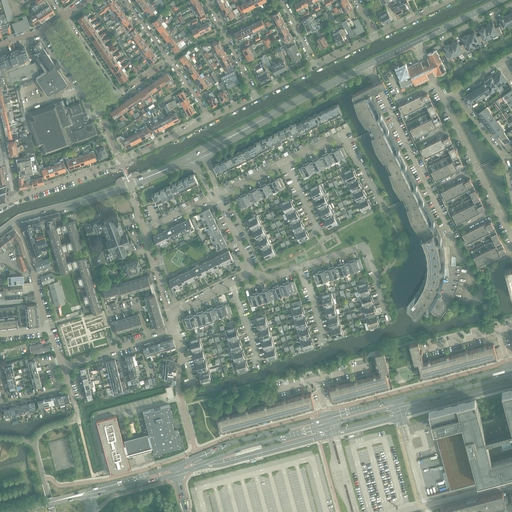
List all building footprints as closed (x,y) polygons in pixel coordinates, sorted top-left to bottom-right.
[(49,5),(45,0),(43,0),(37,5),(41,11),(46,19),(55,13),(49,5)] [(105,0),(104,1),(103,2),(105,4),(103,6),(100,8),(102,10),(104,9),(107,6),(108,6),(109,5),(111,3),(114,1),(113,0),(105,0)] [(140,6),(144,11),(148,8),(149,7),(151,6),(152,5),(150,3),(148,0),(147,1),(145,2),(144,3),(140,6)] [(252,0),(250,0),(247,2),(251,9),(256,6),(252,0)] [(403,11),(409,9),(407,6),(409,5),(406,0),(400,0),(398,1),(398,2),(403,11)] [(118,6),(114,1),(111,3),(109,5),(108,6),(107,6),(104,9),(102,10),(101,11),(103,13),(109,9),(111,12),(112,11),(113,10),(115,9),(118,6)] [(220,4),(223,9),(226,8),(228,7),(229,6),(226,1),(225,1),(223,2),(220,4)] [(302,18),(308,15),(306,12),(303,7),(300,1),(295,4),(298,10),(298,11),(299,14),(300,13),(300,14),(302,18)] [(193,5),(196,10),(197,10),(199,9),(202,7),(199,2),(196,3),(194,4),(193,5)] [(245,12),(251,9),(247,2),(241,5),(245,12)] [(397,14),(403,11),(398,2),(392,5),(397,14)] [(352,9),(350,3),(343,6),(341,8),(343,13),(346,12),(352,9)] [(41,22),(46,19),(41,11),(37,5),(32,8),(34,12),(35,13),(41,21),(41,22)] [(153,7),(152,5),(151,6),(149,7),(148,8),(144,11),(148,16),(151,13),(153,12),(154,11),(155,10),(153,7)] [(223,9),(225,15),(228,13),(230,12),(231,12),(231,11),(232,11),(230,5),(229,6),(228,7),(226,8),(223,9)] [(122,11),(118,6),(115,9),(113,10),(112,11),(114,14),(110,17),(111,19),(114,17),(115,16),(117,15),(119,14),(122,11)] [(205,13),(202,7),(199,9),(197,10),(196,10),(194,11),(197,17),(199,16),(200,15),(202,14),(205,13)] [(389,22),(392,20),(388,12),(387,12),(386,10),(383,13),(384,14),(380,17),(384,25),(385,25),(388,23),(389,22)] [(126,16),(122,11),(119,14),(117,15),(115,16),(114,17),(111,19),(113,20),(115,18),(118,22),(119,21),(121,20),(122,19),(126,16)] [(77,19),(81,25),(88,20),(86,16),(90,14),(88,12),(85,14),(77,19)] [(234,17),(231,12),(230,12),(228,13),(225,15),(228,20),(234,17)] [(273,15),(275,20),(277,19),(279,19),(282,17),(279,12),(276,13),(274,14),(273,15)] [(35,25),(41,21),(36,14),(30,18),(35,25)] [(303,19),(305,25),(312,21),(315,20),(312,15),(310,16),(303,19)] [(508,15),(502,18),(503,18),(502,18),(503,19),(501,20),(502,22),(499,23),(502,30),(505,28),(504,26),(506,25),(507,26),(511,24),(511,23),(511,22),(508,16),(508,15)] [(23,20),(12,24),(15,33),(27,28),(30,27),(27,18),(26,16),(22,18),(23,20)] [(129,21),(126,16),(122,19),(121,20),(119,21),(118,22),(121,25),(115,29),(116,31),(124,25),(126,24),(129,21)] [(275,20),(278,25),(280,25),(281,24),(284,22),(282,17),(279,19),(277,19),(275,20)] [(152,22),(156,27),(161,23),(158,18),(152,22)] [(346,20),(341,23),(344,29),(347,34),(349,33),(351,38),(364,31),(358,19),(355,21),(358,27),(357,27),(357,28),(352,31),(350,27),(346,20)] [(81,25),(85,30),(92,25),(88,20),(81,25)] [(262,20),(257,23),(258,26),(259,27),(259,29),(262,27),(263,30),(266,28),(265,26),(264,25),(263,23),(262,20)] [(315,27),(317,26),(315,20),(312,21),(305,25),(308,30),(315,27)] [(133,26),(129,21),(126,24),(124,25),(116,31),(117,32),(122,28),(125,32),(126,31),(128,30),(130,29),(133,26)] [(278,25),(281,31),(284,29),(287,28),(284,22),(281,24),(280,25),(278,25)] [(156,27),(160,32),(165,28),(161,23),(156,27)] [(208,23),(203,25),(203,26),(204,28),(206,31),(211,29),(209,26),(209,24),(208,23)] [(257,23),(251,25),(253,28),(253,30),(254,31),(255,34),(261,31),(259,29),(259,27),(258,26),(257,23)] [(487,28),(492,37),(497,34),(498,36),(501,34),(498,27),(495,28),(493,25),(491,26),(491,25),(490,25),(489,24),(487,25),(487,26),(487,27),(487,28)] [(85,30),(88,35),(96,30),(92,25),(85,30)] [(203,25),(199,27),(198,25),(196,26),(197,28),(198,29),(198,31),(200,34),(206,31),(204,28),(203,26),(203,25)] [(251,25),(246,28),(247,31),(248,33),(249,34),(254,31),(253,30),(253,28),(251,25)] [(160,32),(164,37),(166,35),(168,34),(169,33),(174,30),(174,29),(176,28),(175,26),(170,30),(167,26),(165,28),(160,32)] [(9,27),(8,28),(0,30),(0,35),(1,35),(1,33),(1,32),(3,32),(3,33),(7,32),(8,33),(11,32),(9,27)] [(483,34),(480,36),(483,43),(484,43),(487,41),(486,40),(492,37),(487,28),(485,29),(484,28),(483,28),(483,27),(481,28),(481,29),(480,30),(483,34)] [(130,39),(133,37),(138,33),(135,28),(129,32),(127,34),(129,37),(130,39)] [(194,37),(200,34),(198,31),(198,29),(197,28),(191,31),(192,32),(193,33),(194,37)] [(246,28),(240,31),(242,34),(242,35),(243,37),(249,34),(248,33),(247,31),(246,28)] [(283,36),(284,36),(285,35),(287,35),(290,33),(287,28),(284,29),(281,31),(277,32),(280,38),(283,36)] [(345,35),(347,34),(344,29),(343,30),(342,29),(339,31),(340,31),(333,34),(334,38),(337,44),(345,41),(343,37),(345,35)] [(88,35),(92,40),(99,35),(96,30),(88,35)] [(164,37),(167,42),(170,40),(172,39),(173,38),(175,36),(172,33),(175,31),(174,30),(169,33),(168,34),(166,35),(164,37)] [(245,40),(243,37),(242,35),(242,34),(240,31),(235,33),(233,34),(236,40),(238,39),(240,38),(242,41),(245,40)] [(329,45),(329,44),(324,36),(325,35),(323,32),(321,33),(323,37),(317,40),(320,44),(317,46),(320,50),(322,48),(323,48),(326,46),(329,45)] [(483,43),(480,36),(477,37),(475,32),(469,35),(468,35),(468,36),(474,47),(475,48),(480,45),(481,46),(484,44),(484,43),(483,43)] [(133,37),(134,39),(133,40),(135,43),(135,44),(137,42),(142,38),(138,33),(133,37)] [(293,39),(290,33),(287,35),(285,35),(284,36),(286,42),(288,41),(290,40),(293,39)] [(92,40),(96,46),(103,41),(99,35),(92,40)] [(463,38),(465,43),(462,44),(466,51),(466,52),(466,53),(470,52),(469,51),(475,48),(474,47),(468,36),(468,35),(463,37),(463,38)] [(177,40),(175,36),(173,38),(172,39),(170,40),(167,42),(171,47),(174,45),(175,44),(176,43),(181,39),(180,38),(177,40)] [(146,43),(142,38),(137,42),(135,44),(135,43),(134,44),(136,47),(133,49),(135,51),(140,47),(146,43)] [(180,48),(182,47),(180,43),(182,41),(181,39),(176,43),(175,44),(174,45),(171,47),(175,52),(177,50),(179,49),(180,48)] [(96,46),(99,51),(106,46),(103,41),(96,46)] [(213,44),(214,47),(211,49),(212,51),(216,50),(222,47),(219,41),(213,44)] [(299,59),(302,58),(298,50),(299,50),(297,45),(294,41),(280,48),(282,51),(282,52),(286,50),(290,57),(291,57),(294,62),(295,61),(296,64),(300,62),(299,59)] [(31,47),(35,53),(43,47),(42,45),(41,44),(39,42),(35,44),(33,46),(33,45),(30,47),(31,47)] [(452,44),(451,44),(452,45),(457,56),(463,53),(466,52),(466,51),(462,44),(460,46),(458,42),(456,43),(455,42),(454,42),(452,43),(451,44),(452,44)] [(149,48),(146,43),(140,47),(135,51),(136,53),(139,51),(141,54),(144,52),(149,48)] [(243,50),(246,55),(250,53),(252,52),(254,51),(255,50),(252,45),(249,47),(248,47),(246,48),(243,50)] [(445,47),(445,48),(447,52),(444,53),(448,60),(451,59),(457,56),(452,45),(449,46),(449,45),(448,45),(448,46),(446,47),(446,46),(445,47)] [(99,51),(103,56),(110,51),(106,46),(99,51)] [(8,85),(17,82),(18,86),(31,82),(30,78),(38,76),(41,73),(45,70),(34,54),(32,55),(42,70),(40,71),(36,64),(35,64),(34,62),(31,64),(29,60),(25,50),(25,49),(25,48),(24,47),(22,48),(20,49),(18,50),(15,51),(14,51),(11,52),(9,53),(7,54),(6,54),(2,56),(0,56),(0,84),(8,82),(8,85)] [(26,50),(25,50),(29,60),(31,64),(34,62),(35,64),(36,64),(40,71),(42,70),(32,55),(34,54),(35,53),(31,47),(26,50)] [(35,53),(34,54),(45,70),(41,73),(38,76),(36,76),(35,78),(46,94),(49,95),(52,92),(55,92),(59,89),(62,90),(69,85),(69,82),(67,78),(65,76),(64,74),(59,67),(61,66),(58,62),(58,61),(57,61),(56,61),(55,62),(55,63),(54,64),(47,52),(48,52),(48,51),(47,51),(46,49),(45,50),(43,47),(35,53)] [(216,50),(217,52),(213,54),(215,57),(216,57),(218,55),(224,52),(222,47),(216,50)] [(153,53),(149,48),(144,52),(141,54),(144,58),(141,59),(142,61),(145,59),(148,57),(153,53)] [(436,50),(428,54),(432,63),(435,69),(438,75),(446,71),(436,50)] [(103,56),(106,61),(113,56),(110,51),(103,56)] [(255,58),(257,57),(254,51),(252,52),(250,53),(246,55),(248,61),(252,59),(253,59),(255,58)] [(227,58),(224,52),(218,55),(216,57),(218,62),(219,61),(219,62),(221,61),(227,58)] [(157,59),(153,53),(148,57),(152,62),(157,59)] [(263,56),(266,62),(269,68),(272,66),(266,54),(263,56)] [(179,58),(183,64),(188,60),(185,55),(179,58)] [(106,61),(110,67),(117,62),(113,56),(106,61)] [(183,64),(187,69),(192,65),(194,63),(192,60),(191,58),(189,60),(188,60),(183,64)] [(222,67),(224,66),(230,63),(227,58),(221,61),(219,62),(222,67),(222,66),(222,67)] [(284,61),(278,64),(281,71),(287,68),(284,61)] [(110,67),(113,72),(121,67),(117,62),(110,67)] [(418,63),(411,66),(415,75),(423,71),(421,69),(418,62),(418,63)] [(233,68),(230,63),(224,66),(222,67),(225,74),(233,70),(232,69),(233,68)] [(435,69),(432,63),(430,64),(426,66),(421,69),(423,71),(424,74),(429,71),(433,69),(435,69)] [(275,74),(281,71),(278,64),(272,67),(275,74)] [(398,67),(395,68),(396,69),(395,69),(394,70),(399,79),(402,87),(413,82),(413,81),(415,86),(419,84),(415,75),(411,66),(408,68),(406,64),(398,68),(398,67)] [(187,69),(191,74),(196,70),(192,65),(187,69)] [(113,72),(117,77),(124,72),(121,67),(113,72)] [(265,81),(270,78),(266,70),(264,72),(262,69),(258,71),(260,74),(258,75),(256,76),(258,79),(259,78),(260,78),(262,83),(263,82),(264,83),(265,82),(265,81)] [(191,74),(194,79),(200,75),(196,70),(191,74)] [(236,85),(240,83),(235,74),(234,71),(226,74),(220,77),(223,83),(224,83),(226,86),(234,82),(236,85)] [(423,71),(415,75),(419,84),(427,80),(424,74),(423,71)] [(128,78),(124,72),(117,77),(121,83),(128,78)] [(501,72),(495,76),(500,84),(501,84),(506,80),(501,72)] [(168,85),(170,84),(174,81),(168,73),(167,74),(167,73),(162,77),(166,83),(168,85)] [(213,85),(218,81),(213,74),(207,78),(213,85)] [(194,79),(198,84),(203,80),(200,75),(194,79)] [(495,88),(495,89),(494,89),(495,90),(499,88),(499,87),(502,86),(501,84),(500,84),(495,76),(492,77),(488,79),(489,80),(495,88)] [(162,86),(166,83),(162,77),(157,80),(162,86)] [(484,82),(485,82),(485,83),(483,84),(489,93),(489,92),(491,91),(494,89),(495,89),(495,88),(489,80),(488,79),(484,82)] [(162,86),(157,80),(153,83),(157,89),(162,86)] [(207,85),(203,80),(198,84),(202,89),(207,85)] [(354,94),(352,95),(354,98),(354,99),(355,100),(355,101),(354,101),(355,103),(356,107),(358,112),(360,116),(362,120),(365,124),(366,126),(367,125),(368,127),(369,129),(370,131),(371,132),(371,133),(373,136),(372,137),(376,150),(382,158),(384,161),(385,161),(390,172),(389,173),(393,182),(394,185),(401,197),(402,196),(404,199),(405,201),(405,202),(408,208),(407,208),(411,221),(419,232),(420,232),(423,238),(438,230),(435,224),(435,223),(434,223),(434,222),(433,222),(430,216),(427,209),(424,203),(424,202),(424,201),(423,201),(420,195),(419,194),(417,189),(417,188),(417,187),(416,187),(416,186),(414,182),(413,180),(410,174),(406,168),(406,167),(407,167),(407,166),(406,166),(406,165),(405,165),(404,163),(404,162),(403,160),(402,159),(402,158),(401,157),(401,156),(400,154),(399,153),(400,153),(400,152),(399,152),(399,151),(398,151),(398,150),(395,144),(392,138),(389,132),(389,131),(389,130),(388,130),(388,129),(387,129),(387,128),(387,127),(386,126),(386,125),(385,125),(385,124),(384,123),(382,118),(382,117),(382,116),(381,116),(381,115),(378,109),(375,102),(371,96),(372,96),(371,95),(371,94),(373,93),(380,89),(386,86),(383,80),(377,83),(370,86),(359,92),(355,94),(354,94)] [(153,83),(148,86),(152,92),(154,95),(157,92),(158,91),(157,89),(153,83)] [(231,96),(221,83),(218,84),(220,88),(220,89),(219,89),(219,91),(219,92),(219,93),(217,94),(222,102),(225,100),(225,101),(226,101),(227,100),(228,99),(228,98),(227,98),(231,96)] [(483,97),(482,97),(483,98),(490,94),(489,92),(489,93),(483,84),(480,86),(480,85),(476,87),(477,88),(483,97)] [(150,94),(152,92),(148,86),(143,90),(147,96),(149,98),(151,97),(151,96),(150,94)] [(476,87),(473,90),(473,91),(471,92),(477,101),(482,97),(483,97),(477,88),(476,87)] [(217,104),(213,97),(214,96),(211,89),(209,90),(210,93),(208,94),(210,98),(207,99),(211,107),(212,107),(214,106),(217,104)] [(147,96),(143,90),(138,93),(142,99),(147,96)] [(511,90),(502,97),(506,102),(511,97),(511,90)] [(176,94),(180,101),(186,98),(183,91),(176,94)] [(471,92),(465,97),(471,105),(472,106),(478,102),(477,101),(471,92)] [(142,99),(138,93),(134,96),(138,102),(139,105),(141,103),(139,101),(142,99)] [(424,100),(426,104),(431,101),(430,98),(427,94),(422,96),(424,100)] [(422,95),(417,97),(422,107),(426,104),(424,100),(422,96),(422,95)] [(138,102),(134,96),(129,99),(133,105),(138,102)] [(417,97),(412,100),(417,109),(422,107),(417,97)] [(180,101),(184,108),(190,105),(186,98),(180,101)] [(133,105),(129,99),(124,103),(128,108),(133,105)] [(77,142),(98,135),(93,121),(89,122),(88,122),(87,119),(87,118),(86,115),(85,113),(84,112),(83,112),(79,102),(65,107),(63,100),(57,102),(29,112),(31,117),(27,119),(37,147),(41,146),(44,154),(71,145),(70,143),(76,141),(77,142)] [(165,105),(163,100),(158,103),(161,109),(164,107),(166,106),(165,105)] [(412,100),(408,102),(412,111),(417,109),(412,100)] [(426,104),(427,107),(429,111),(435,108),(433,104),(431,101),(426,104)] [(408,102),(403,104),(408,114),(412,111),(408,102)] [(124,103),(120,106),(124,112),(128,108),(124,103)] [(403,104),(399,107),(403,116),(408,114),(403,104)] [(12,109),(11,105),(8,106),(0,107),(0,112),(0,113),(9,111),(9,110),(12,109)] [(194,112),(190,105),(184,108),(186,111),(183,113),(185,117),(188,115),(194,112)] [(333,107),(332,108),(336,116),(342,113),(338,105),(333,107)] [(120,106),(115,109),(119,115),(124,112),(120,106)] [(479,114),(479,115),(478,115),(480,117),(481,117),(482,119),(490,113),(491,112),(488,107),(486,108),(478,114),(479,114)] [(327,110),(326,111),(330,119),(336,116),(332,108),(331,108),(327,110)] [(433,118),(438,116),(437,113),(435,108),(429,111),(431,115),(433,118)] [(114,118),(119,115),(115,109),(110,112),(110,113),(111,116),(112,115),(114,118)] [(175,113),(173,114),(172,112),(172,111),(171,110),(170,110),(168,111),(169,113),(171,115),(174,122),(176,121),(177,122),(179,121),(179,120),(175,113)] [(172,124),(174,122),(171,115),(170,115),(169,113),(168,111),(167,112),(166,112),(168,116),(165,118),(169,125),(170,126),(172,124)] [(321,113),(320,114),(324,122),(330,119),(326,111),(325,111),(321,113)] [(482,119),(482,120),(483,122),(484,121),(484,122),(484,121),(485,123),(493,117),(490,113),(482,119)] [(315,116),(314,116),(314,117),(318,125),(324,122),(320,114),(319,114),(315,116)] [(309,119),(308,119),(308,120),(312,128),(318,125),(314,117),(314,116),(313,117),(309,119)] [(440,119),(438,116),(433,118),(435,121),(437,126),(442,123),(440,119)] [(162,129),(165,127),(161,120),(160,120),(159,117),(157,118),(158,121),(156,123),(159,130),(160,131),(162,129)] [(486,124),(485,124),(487,126),(488,126),(489,128),(496,122),(493,117),(485,123),(486,123),(486,124)] [(167,127),(170,126),(169,125),(165,118),(161,120),(165,127),(167,126),(167,127)] [(433,118),(428,120),(433,129),(438,127),(437,126),(435,121),(433,118)] [(157,132),(160,131),(159,130),(156,123),(153,124),(150,119),(147,121),(150,126),(151,126),(154,133),(157,131),(157,132)] [(303,122),(302,122),(302,123),(306,131),(312,128),(308,120),(308,119),(307,120),(303,122)] [(125,124),(123,120),(121,121),(117,124),(119,128),(125,124)] [(428,120),(424,122),(428,132),(433,129),(428,120)] [(496,122),(489,128),(489,129),(490,131),(491,130),(491,131),(492,132),(500,126),(502,125),(498,120),(496,122)] [(300,134),(306,131),(302,123),(302,122),(301,123),(297,125),(296,125),(300,133),(300,134)] [(424,122),(419,125),(424,134),(428,132),(424,122)] [(145,128),(142,130),(146,137),(149,136),(151,134),(147,127),(145,124),(143,125),(145,128)] [(291,127),(290,127),(290,128),(294,136),(300,133),(296,125),(296,124),(291,127)] [(419,125),(414,127),(419,136),(424,134),(419,125)] [(492,132),(493,132),(492,133),(493,133),(492,133),(494,135),(495,135),(496,137),(503,131),(504,131),(505,130),(502,125),(500,126),(492,132)] [(285,130),(284,130),(284,131),(288,139),(294,136),(290,128),(290,127),(289,128),(285,130)] [(414,127),(410,129),(414,139),(419,136),(414,127)] [(144,139),(146,137),(142,130),(138,132),(141,139),(143,138),(144,139)] [(279,133),(278,133),(282,142),(288,139),(284,131),(284,130),(283,131),(279,133)] [(503,131),(496,137),(497,136),(500,141),(507,135),(504,131),(503,131)] [(134,144),(137,143),(136,142),(133,135),(129,137),(127,132),(125,133),(128,137),(131,144),(134,143),(134,144)] [(139,141),(141,139),(138,132),(133,135),(136,142),(137,143),(139,141)] [(129,146),(131,144),(128,137),(125,133),(127,138),(123,140),(120,136),(116,138),(118,143),(120,142),(121,144),(120,144),(122,148),(124,147),(126,146),(126,147),(127,147),(127,148),(129,146)] [(283,143),(282,142),(278,133),(277,134),(273,136),(272,136),(276,145),(277,147),(281,145),(281,144),(283,143)] [(7,141),(8,148),(9,149),(10,156),(18,154),(18,153),(22,152),(22,155),(26,154),(34,153),(31,135),(21,137),(21,138),(20,138),(18,139),(15,139),(7,141)] [(507,135),(500,141),(503,145),(510,140),(507,135)] [(267,139),(266,139),(270,148),(276,145),(272,136),(271,137),(267,139)] [(446,143),(447,146),(452,144),(451,141),(449,136),(444,139),(446,143)] [(443,138),(438,140),(443,149),(447,147),(448,147),(447,146),(446,143),(444,139),(443,138)] [(261,141),(260,142),(265,151),(270,148),(266,139),(265,140),(261,141)] [(438,140),(434,142),(438,152),(443,149),(438,140)] [(7,141),(6,141),(9,157),(10,157),(10,156),(18,154),(10,156),(9,149),(8,148),(7,141)] [(254,145),(255,146),(259,153),(265,151),(260,142),(259,142),(254,145)] [(434,142),(429,145),(434,154),(438,152),(434,142)] [(96,153),(98,153),(100,158),(103,157),(103,158),(106,157),(106,156),(107,156),(105,151),(104,148),(104,147),(101,148),(99,143),(93,145),(93,146),(96,153)] [(448,147),(447,147),(448,149),(451,154),(456,151),(454,147),(452,144),(447,146),(448,147)] [(429,145),(424,147),(429,156),(434,154),(429,145)] [(259,154),(259,153),(255,146),(254,146),(250,148),(249,149),(253,157),(259,154)] [(345,158),(347,157),(343,147),(340,148),(338,149),(337,148),(334,150),(335,151),(340,160),(345,158)] [(424,147),(420,149),(424,158),(429,156),(424,147)] [(89,149),(88,150),(88,148),(86,149),(86,150),(87,150),(88,154),(90,161),(93,161),(96,160),(93,152),(90,153),(89,149)] [(249,149),(243,151),(247,160),(253,157),(249,149)] [(332,152),(330,153),(335,163),(340,160),(335,151),(334,150),(332,151),(332,152)] [(243,151),(237,154),(241,163),(247,160),(243,151)] [(454,160),(455,161),(460,159),(458,155),(456,151),(451,154),(453,158),(454,161),(454,160)] [(82,165),(85,164),(85,163),(82,155),(79,157),(78,153),(76,154),(77,157),(80,165),(82,164),(82,165)] [(328,153),(325,154),(325,156),(330,165),(335,163),(330,153),(328,154),(328,153)] [(39,176),(42,175),(40,170),(38,165),(36,158),(27,159),(27,156),(26,154),(22,155),(23,157),(16,158),(19,173),(19,175),(21,175),(28,173),(28,175),(39,174),(39,176)] [(78,166),(80,165),(77,157),(76,154),(74,155),(75,158),(72,159),(75,167),(75,168),(78,167),(78,166)] [(237,154),(231,157),(235,166),(241,163),(237,154)] [(322,157),(320,158),(325,168),(330,165),(325,156),(325,154),(322,156),(322,157)] [(72,169),(75,168),(75,167),(72,159),(69,160),(67,157),(65,158),(66,161),(69,169),(72,168),(72,169)] [(231,157),(225,160),(229,169),(235,166),(231,157)] [(318,158),(315,159),(316,160),(320,170),(325,168),(320,158),(318,159),(318,158)] [(60,172),(60,173),(63,172),(63,171),(66,170),(66,169),(64,162),(63,159),(60,160),(61,163),(57,164),(60,172)] [(313,162),(311,163),(315,172),(320,170),(316,160),(315,159),(312,161),(313,162)] [(460,159),(455,161),(456,164),(458,169),(463,166),(460,159)] [(225,160),(219,163),(223,172),(225,175),(228,173),(227,170),(229,169),(225,160)] [(454,161),(450,163),(454,172),(459,170),(458,169),(456,164),(455,161),(454,160),(454,161)] [(52,166),(55,174),(57,173),(57,174),(60,173),(60,172),(57,164),(54,165),(53,162),(51,163),(52,166)] [(52,175),(55,174),(52,166),(51,163),(49,163),(50,167),(47,168),(50,176),(53,175),(52,175)] [(217,175),(223,172),(219,163),(213,166),(215,170),(217,175)] [(308,163),(305,164),(306,165),(311,175),(315,172),(311,163),(309,164),(308,163)] [(450,163),(445,165),(450,174),(454,172),(450,163)] [(47,177),(50,176),(47,168),(44,169),(42,164),(38,165),(40,170),(42,175),(42,177),(43,178),(47,177)] [(306,177),(311,175),(306,165),(305,164),(302,165),(303,166),(301,167),(298,169),(303,178),(306,177)] [(445,165),(440,167),(445,177),(450,174),(445,165)] [(440,167),(436,170),(440,179),(445,177),(440,167)] [(352,169),(342,173),(340,174),(342,180),(345,178),(354,174),(355,173),(354,170),(353,171),(352,169)] [(436,170),(431,172),(436,181),(440,179),(436,170)] [(357,176),(355,173),(354,174),(345,178),(342,180),(345,184),(347,183),(357,178),(356,176),(357,176)] [(194,175),(188,178),(192,186),(198,183),(194,175)] [(28,186),(32,185),(31,181),(31,180),(30,176),(26,177),(23,177),(20,177),(18,178),(19,183),(19,185),(18,186),(19,187),(20,188),(28,187),(28,186)] [(37,176),(35,176),(36,179),(38,185),(44,183),(42,177),(38,178),(37,176)] [(188,178),(182,180),(186,189),(192,186),(188,178)] [(275,179),(272,180),(273,181),(278,191),(282,189),(285,187),(280,178),(278,179),(276,180),(275,179)] [(358,180),(357,178),(347,183),(349,188),(359,183),(360,183),(359,180),(358,180)] [(467,186),(468,189),(474,186),(472,183),(470,179),(465,182),(467,186)] [(182,180),(176,183),(180,192),(186,189),(182,180)] [(270,183),(268,184),(273,193),(278,191),(273,181),(272,180),(269,182),(270,183)] [(464,180),(460,183),(464,192),(468,190),(469,190),(468,189),(467,186),(465,182),(464,180)] [(176,183),(170,186),(175,195),(180,192),(176,183)] [(310,192),(311,195),(312,194),(322,190),(324,188),(322,183),(319,184),(310,189),(311,192),(310,192)] [(362,186),(360,183),(359,183),(349,188),(352,193),(361,188),(361,186),(362,186)] [(460,183),(455,185),(459,194),(464,192),(460,183)] [(265,184),(263,185),(263,186),(268,196),(273,193),(268,184),(266,185),(265,184)] [(260,188),(258,189),(263,198),(268,196),(263,186),(263,185),(260,186),(260,188)] [(455,185),(450,187),(455,197),(459,194),(455,185)] [(169,198),(170,200),(173,198),(172,196),(175,195),(170,186),(164,189),(169,198)] [(474,186),(468,189),(469,190),(468,190),(470,192),(472,197),(477,194),(475,189),(474,186)] [(450,187),(446,190),(450,199),(455,197),(450,187)] [(256,188),(253,190),(253,191),(258,201),(263,198),(258,189),(256,190),(256,188)] [(314,197),(315,199),(324,194),(326,193),(324,188),(322,190),(312,194),(311,195),(312,198),(314,197)] [(363,190),(361,188),(352,193),(354,198),(364,193),(365,192),(364,190),(363,190)] [(164,189),(158,192),(163,201),(169,198),(164,189)] [(251,192),(249,193),(253,203),(254,205),(259,203),(258,201),(253,191),(253,190),(250,191),(251,192)] [(446,190),(441,192),(446,201),(450,199),(446,190)] [(157,203),(163,201),(158,192),(152,195),(154,199),(157,203)] [(366,195),(365,192),(364,193),(354,198),(357,203),(366,198),(365,196),(366,195)] [(246,193),(243,195),(244,196),(248,205),(253,203),(249,193),(247,194),(246,193)] [(314,202),(316,205),(317,204),(327,199),(329,198),(326,193),(324,194),(315,199),(316,201),(314,202)] [(477,194),(472,197),(474,201),(475,203),(476,204),(481,201),(479,198),(477,194)] [(243,208),(248,205),(244,196),(243,195),(240,196),(241,197),(239,198),(236,199),(241,209),(243,208)] [(367,200),(366,198),(357,203),(359,207),(369,203),(370,202),(368,199),(367,200)] [(280,204),(282,209),(292,204),(293,204),(292,201),(291,201),(290,199),(280,204)] [(318,207),(319,209),(329,204),(327,199),(317,204),(316,205),(317,207),(318,207)] [(481,201),(476,204),(477,207),(480,211),(485,209),(482,204),(481,201)] [(371,205),(370,202),(369,203),(359,207),(361,212),(371,208),(370,205),(371,205)] [(319,211),(321,214),(322,214),(331,209),(333,208),(331,203),(329,204),(319,209),(320,211),(319,211)] [(475,203),(471,205),(475,215),(480,212),(480,211),(477,207),(476,204),(475,203)] [(295,207),(293,204),(292,204),(282,209),(285,214),(295,209),(294,207),(295,207)] [(471,205),(466,208),(471,217),(475,215),(471,205)] [(323,217),(324,219),(334,214),(336,213),(333,208),(331,209),(322,214),(321,214),(322,217),(323,217)] [(466,208),(462,210),(466,219),(471,217),(466,208)] [(199,214),(202,220),(212,215),(214,214),(213,212),(211,213),(209,209),(199,214)] [(296,211),(295,209),(285,214),(287,219),(297,214),(298,213),(297,210),(296,211)] [(462,210),(457,212),(462,222),(466,219),(462,210)] [(56,226),(53,219),(56,218),(57,219),(61,217),(60,213),(58,212),(43,216),(44,221),(45,225),(46,228),(47,228),(56,226)] [(457,212),(452,215),(457,224),(462,222),(457,212)] [(126,249),(130,248),(133,247),(132,244),(131,240),(129,240),(126,233),(126,232),(125,232),(124,228),(123,229),(122,229),(121,226),(122,225),(121,225),(120,222),(121,222),(120,221),(118,218),(119,218),(117,213),(112,215),(113,215),(111,216),(110,216),(107,217),(107,218),(104,218),(104,219),(104,220),(101,221),(100,220),(88,225),(88,224),(85,225),(85,226),(84,226),(88,237),(94,235),(96,238),(98,237),(97,234),(101,232),(101,234),(105,232),(106,235),(105,236),(106,239),(106,240),(105,240),(106,240),(106,241),(108,248),(109,248),(104,250),(101,251),(92,254),(96,265),(105,262),(103,258),(107,257),(108,260),(112,258),(116,257),(115,253),(116,253),(117,253),(118,255),(118,256),(119,255),(121,256),(121,257),(122,257),(122,256),(124,255),(125,256),(125,255),(126,252),(126,253),(127,253),(127,252),(126,252),(126,249)] [(299,216),(298,213),(297,214),(287,219),(290,223),(299,219),(298,217),(299,216)] [(215,216),(214,214),(212,215),(202,220),(205,226),(215,221),(213,217),(215,216)] [(324,221),(325,224),(326,223),(336,219),(334,214),(324,219),(325,221),(324,221)] [(250,225),(260,220),(257,215),(247,220),(249,222),(247,223),(249,226),(250,225)] [(40,232),(43,231),(43,230),(42,226),(40,220),(39,217),(34,219),(35,221),(37,228),(39,227),(40,232)] [(185,219),(182,220),(183,222),(188,231),(187,232),(188,234),(190,232),(189,231),(192,229),(194,228),(193,227),(189,219),(185,220),(185,219)] [(300,221),(299,219),(290,223),(292,228),(302,224),(303,223),(301,220),(300,221)] [(339,224),(336,219),(326,223),(325,224),(327,227),(328,226),(329,228),(339,224)] [(30,220),(26,221),(28,229),(29,230),(31,234),(34,233),(33,229),(31,222),(30,220)] [(181,223),(177,225),(181,233),(182,234),(184,233),(187,232),(188,231),(183,222),(182,220),(180,221),(181,223)] [(251,228),(252,230),(262,225),(260,220),(250,225),(249,226),(250,228),(251,228)] [(40,253),(36,241),(34,242),(31,234),(29,230),(28,229),(26,221),(21,222),(23,231),(22,232),(23,234),(25,235),(32,256),(40,253)] [(62,225),(64,231),(68,230),(76,228),(75,221),(69,223),(66,224),(62,225)] [(217,225),(215,221),(205,226),(208,232),(218,227),(219,226),(218,224),(217,225)] [(488,229),(490,232),(495,229),(493,226),(491,222),(486,224),(488,229)] [(304,226),(303,223),(302,224),(292,228),(294,233),(304,228),(303,226),(304,226)] [(485,223),(481,225),(485,235),(490,233),(490,232),(488,229),(486,224),(485,223)] [(173,225),(171,226),(171,227),(176,237),(175,238),(176,239),(178,238),(177,237),(180,235),(182,234),(181,233),(177,225),(174,226),(173,225)] [(252,232),(254,235),(255,235),(264,230),(262,225),(252,230),(253,232),(252,232)] [(481,225),(476,228),(481,237),(485,235),(481,225)] [(48,229),(49,236),(58,233),(62,232),(60,226),(56,227),(48,229)] [(169,229),(165,230),(169,238),(170,240),(172,239),(175,238),(176,237),(171,227),(171,226),(168,227),(169,229)] [(221,228),(219,226),(218,227),(208,232),(211,238),(221,233),(219,229),(221,228)] [(68,231),(70,236),(73,235),(78,234),(76,228),(68,230),(64,231),(64,232),(68,231)] [(305,230),(304,228),(294,233),(297,238),(306,233),(308,233),(306,230),(305,230)] [(476,228),(472,230),(476,239),(481,237),(476,228)] [(490,232),(490,233),(491,235),(493,239),(498,237),(496,232),(495,229),(490,232)] [(161,231),(159,232),(160,233),(164,243),(163,244),(164,245),(166,244),(166,242),(168,241),(170,240),(169,238),(165,230),(162,232),(161,231)] [(256,238),(257,240),(267,235),(264,230),(255,235),(254,235),(255,238),(256,238)] [(415,298),(406,308),(417,317),(419,315),(420,313),(425,307),(439,320),(441,318),(446,311),(450,305),(454,297),(457,290),(459,282),(460,274),(461,266),(456,266),(456,257),(452,257),(451,252),(451,250),(450,247),(448,247),(444,248),(442,242),(442,240),(441,239),(441,238),(441,237),(439,233),(438,230),(423,238),(424,240),(425,244),(426,247),(427,251),(428,254),(428,258),(428,261),(428,266),(428,269),(427,273),(427,276),(425,280),(424,283),(423,286),(421,289),(419,293),(417,295),(415,298)] [(472,230),(467,232),(471,242),(476,239),(472,230)] [(62,233),(62,232),(58,233),(49,236),(51,242),(60,239),(58,234),(62,233)] [(160,245),(163,244),(164,243),(160,233),(159,232),(157,233),(157,234),(153,236),(155,239),(156,241),(157,244),(158,246),(160,245)] [(467,232),(462,235),(467,244),(471,242),(467,232)] [(223,236),(221,233),(211,238),(214,243),(224,239),(225,238),(224,236),(223,236)] [(309,236),(308,233),(306,233),(297,238),(299,243),(309,238),(308,236),(309,236)] [(68,243),(68,244),(72,243),(75,242),(80,240),(78,234),(73,235),(70,236),(72,242),(68,243)] [(257,242),(258,245),(259,244),(269,240),(267,235),(257,240),(258,242),(257,242)] [(498,237),(493,239),(495,243),(496,246),(497,246),(497,247),(502,244),(501,241),(498,237)] [(45,238),(37,241),(38,243),(39,247),(47,244),(45,238)] [(226,240),(225,238),(224,239),(214,243),(217,250),(227,245),(225,241),(226,240)] [(51,242),(53,248),(61,245),(60,239),(51,242)] [(82,246),(80,240),(75,242),(72,243),(68,244),(70,250),(73,249),(74,249),(77,248),(82,246)] [(261,247),(262,249),(272,244),(269,240),(259,244),(258,245),(260,248),(261,247)] [(65,244),(61,245),(53,248),(55,254),(63,252),(67,251),(65,244)] [(262,252),(263,255),(264,254),(274,249),(272,244),(262,249),(263,251),(262,252)] [(502,244),(497,247),(499,250),(501,254),(506,251),(504,247),(502,244)] [(496,246),(492,248),(497,257),(501,255),(501,254),(499,250),(497,247),(497,246),(496,246)] [(492,248),(487,250),(492,260),(497,257),(492,248)] [(276,254),(274,249),(264,254),(263,255),(265,257),(266,257),(267,259),(276,254)] [(487,250),(483,253),(487,262),(492,260),(487,250)] [(231,262),(234,260),(233,259),(232,256),(230,253),(229,251),(226,252),(225,253),(225,252),(224,251),(222,252),(223,254),(228,263),(226,264),(227,266),(230,265),(229,263),(231,262)] [(55,254),(57,260),(65,258),(63,252),(55,254)] [(220,255),(217,257),(221,264),(222,266),(224,265),(226,264),(228,263),(223,254),(222,252),(220,253),(220,254),(221,255),(220,255)] [(483,253),(478,255),(483,264),(487,262),(483,253)] [(107,257),(103,258),(105,262),(96,265),(92,254),(96,265),(105,262),(104,258),(107,257)] [(478,255),(474,257),(478,267),(483,264),(478,255)] [(73,261),(75,266),(79,265),(82,264),(87,263),(85,257),(80,258),(77,259),(77,260),(73,261)] [(130,262),(122,265),(123,270),(125,269),(128,276),(134,273),(138,272),(142,270),(140,265),(140,266),(138,259),(137,259),(136,257),(129,260),(130,262)] [(212,257),(210,258),(211,260),(216,269),(215,270),(215,271),(218,270),(217,269),(219,268),(222,266),(221,264),(217,257),(214,258),(213,258),(212,257)] [(67,263),(65,258),(57,260),(59,266),(67,264),(71,263),(71,261),(67,263)] [(208,261),(205,262),(209,270),(210,272),(212,271),(215,270),(216,269),(211,260),(210,258),(208,259),(208,260),(209,261),(208,261)] [(36,271),(51,266),(48,259),(41,261),(39,262),(34,263),(35,266),(36,271)] [(355,272),(363,269),(360,259),(357,260),(356,260),(355,260),(354,260),(354,259),(351,260),(352,262),(355,271),(355,272)] [(348,263),(347,263),(350,273),(355,272),(355,271),(352,262),(351,260),(348,261),(348,262),(349,263),(348,263)] [(201,263),(198,264),(199,265),(204,275),(203,276),(204,277),(206,276),(205,275),(208,273),(210,272),(209,270),(205,262),(202,264),(201,264),(201,263)] [(73,269),(71,263),(67,264),(59,266),(60,272),(69,270),(73,269)] [(79,267),(81,271),(84,270),(89,269),(87,263),(82,264),(79,265),(75,266),(75,268),(79,267)] [(344,263),(341,264),(341,265),(345,275),(350,273),(347,263),(345,264),(344,264),(344,263)] [(196,267),(193,268),(197,276),(198,278),(200,277),(203,276),(204,275),(199,265),(198,264),(196,265),(197,266),(196,267)] [(337,266),(336,267),(340,276),(340,277),(345,275),(341,265),(341,264),(338,265),(338,266),(337,266)] [(334,266),(331,267),(331,268),(334,278),(335,279),(340,277),(340,276),(336,267),(335,267),(334,267),(334,266)] [(327,270),(326,270),(329,280),(330,280),(335,279),(334,278),(331,268),(331,267),(328,268),(328,269),(327,270)] [(189,269),(186,270),(187,271),(192,281),(191,282),(192,283),(194,282),(193,280),(196,279),(198,278),(197,276),(193,268),(190,270),(189,270),(189,269)] [(81,271),(82,277),(85,276),(91,275),(89,269),(84,270),(81,271)] [(184,273),(181,274),(185,282),(186,284),(188,283),(191,282),(192,281),(187,271),(186,270),(184,271),(185,272),(184,273)] [(324,270),(321,271),(321,272),(324,282),(330,280),(329,280),(326,270),(325,271),(324,271),(324,270)] [(313,275),(316,285),(324,282),(321,272),(321,271),(318,272),(318,273),(317,273),(316,274),(313,275)] [(18,275),(7,276),(8,285),(24,283),(23,274),(18,275)] [(43,285),(55,281),(52,274),(40,277),(43,285)] [(147,277),(133,281),(134,287),(135,290),(150,286),(149,284),(150,284),(152,283),(150,274),(147,275),(147,277)] [(177,274),(175,276),(175,277),(180,287),(179,287),(180,289),(182,288),(181,286),(184,285),(186,284),(185,282),(181,274),(178,276),(177,275),(177,274)] [(79,278),(80,284),(84,283),(87,282),(92,281),(91,275),(85,276),(82,277),(79,278)] [(169,280),(170,283),(172,285),(173,288),(174,290),(176,289),(179,287),(180,287),(175,277),(175,276),(172,277),(173,277),(173,278),(172,279),(169,280)] [(84,284),(86,289),(89,288),(94,287),(92,281),(87,282),(84,283),(80,284),(81,285),(84,284)] [(120,294),(135,290),(134,287),(133,281),(118,285),(117,286),(119,290),(119,291),(120,293),(120,294)] [(294,292),(298,291),(294,281),(291,282),(290,282),(289,283),(289,282),(286,283),(286,284),(290,294),(294,292)] [(52,289),(50,289),(54,301),(56,301),(57,306),(64,304),(62,295),(63,295),(62,290),(60,291),(58,282),(51,284),(52,289)] [(282,285),(281,286),(284,296),(290,294),(286,284),(286,283),(283,284),(283,285),(282,285)] [(356,286),(358,291),(368,288),(369,288),(369,285),(367,285),(367,283),(356,286)] [(105,298),(120,293),(119,291),(119,290),(117,286),(118,285),(117,284),(102,289),(104,294),(105,298)] [(278,285),(275,286),(276,287),(279,298),(284,296),(281,286),(280,286),(279,286),(279,285),(278,285)] [(272,289),(271,289),(274,299),(279,298),(276,287),(275,286),(272,287),(272,288),(273,288),(272,289)] [(86,289),(88,295),(91,294),(96,293),(94,287),(89,288),(86,289)] [(370,291),(369,288),(368,288),(358,291),(359,296),(370,293),(369,291),(370,291)] [(268,289),(265,290),(266,291),(269,301),(274,299),(271,289),(270,289),(269,290),(268,289)] [(262,292),(260,293),(264,303),(269,301),(266,291),(265,290),(262,291),(263,292),(262,292)] [(0,291),(0,304),(5,304),(5,305),(23,302),(23,297),(5,300),(4,291),(0,291)] [(258,292),(255,293),(255,294),(259,305),(264,303),(260,293),(259,293),(258,293),(258,292)] [(84,296),(86,302),(90,301),(93,300),(98,299),(96,293),(91,294),(88,295),(84,296)] [(254,306),(259,305),(255,294),(255,293),(252,294),(252,295),(251,296),(250,296),(247,297),(251,307),(254,306)] [(321,299),(322,302),(323,302),(333,299),(331,293),(321,296),(321,298),(322,298),(321,299)] [(370,295),(370,293),(359,296),(361,302),(371,298),(372,298),(372,295),(370,295)] [(156,294),(154,295),(159,311),(163,325),(165,324),(156,294)] [(146,297),(150,313),(156,311),(159,311),(154,295),(151,295),(146,297)] [(373,301),(372,298),(371,298),(361,302),(362,307),(373,304),(372,302),(373,301)] [(90,302),(91,307),(94,306),(100,305),(98,299),(93,300),(90,301),(86,302),(86,303),(90,302)] [(324,306),(324,307),(334,304),(335,304),(333,299),(323,302),(322,302),(322,305),(323,305),(324,305),(324,306)] [(229,315),(232,314),(228,304),(225,305),(224,305),(223,305),(223,304),(220,305),(220,306),(224,317),(229,315)] [(324,309),(325,312),(326,312),(336,309),(335,304),(334,304),(324,307),(325,308),(325,309),(324,309)] [(374,306),(373,304),(362,307),(363,307),(360,308),(361,313),(364,312),(374,309),(376,309),(375,305),(374,306)] [(101,311),(100,305),(94,306),(91,307),(93,313),(96,312),(101,311)] [(216,308),(215,308),(219,318),(224,317),(220,306),(220,305),(217,306),(217,307),(216,308)] [(291,308),(292,314),(303,311),(304,310),(303,307),(302,307),(301,305),(291,308)] [(213,308),(210,309),(210,310),(214,320),(219,318),(215,308),(214,309),(213,309),(213,308)] [(206,311),(205,312),(208,322),(209,324),(214,323),(213,320),(214,320),(210,310),(210,309),(207,310),(207,311),(206,311)] [(327,316),(327,317),(337,314),(338,314),(336,309),(326,312),(325,312),(325,315),(326,315),(327,315),(327,316)] [(376,312),(376,309),(374,309),(364,312),(366,317),(376,314),(375,312),(376,312)] [(305,313),(304,310),(303,311),(292,314),(294,319),(304,316),(304,314),(305,313)] [(163,325),(159,311),(156,311),(150,313),(155,327),(157,326),(159,326),(160,325),(161,325),(163,325)] [(203,311),(200,312),(200,313),(203,324),(204,326),(209,324),(208,322),(205,312),(204,312),(203,312),(203,311)] [(196,315),(195,315),(198,325),(203,324),(200,313),(200,312),(197,313),(197,314),(196,315)] [(327,320),(328,323),(329,322),(339,319),(338,314),(337,314),(327,317),(328,318),(328,319),(327,319),(327,320)] [(377,316),(376,314),(366,317),(367,322),(377,319),(379,319),(378,316),(377,316)] [(115,322),(112,323),(113,327),(116,327),(117,328),(117,330),(118,331),(142,324),(141,321),(139,315),(115,322)] [(192,315),(189,316),(190,317),(193,327),(198,325),(195,315),(194,316),(193,316),(192,315)] [(182,320),(185,330),(188,329),(193,327),(190,317),(189,316),(186,317),(187,318),(186,318),(185,319),(182,320)] [(255,321),(256,324),(257,324),(267,321),(266,316),(255,319),(256,321),(255,321)] [(305,318),(304,316),(294,319),(295,324),(306,321),(307,321),(306,317),(305,318)] [(330,326),(330,327),(340,325),(341,324),(339,319),(329,322),(328,323),(328,326),(329,326),(330,325),(330,326)] [(380,322),(379,319),(377,319),(367,322),(369,327),(369,329),(380,326),(379,324),(378,322),(380,322)] [(258,327),(259,329),(269,326),(267,321),(257,324),(256,324),(257,327),(258,327)] [(308,324),(307,321),(306,321),(295,324),(297,329),(307,326),(307,324),(308,324)] [(330,330),(331,333),(332,333),(342,330),(341,324),(340,325),(330,327),(331,329),(331,330),(330,330)] [(258,332),(259,335),(260,334),(270,331),(269,326),(259,329),(259,331),(258,332)] [(308,328),(307,326),(297,329),(298,334),(309,331),(310,331),(309,328),(308,328)] [(225,331),(227,336),(237,333),(238,333),(237,330),(236,330),(235,328),(225,331)] [(344,337),(342,330),(332,333),(331,333),(332,336),(333,336),(333,337),(334,340),(344,337)] [(261,337),(262,340),(272,336),(270,331),(260,334),(259,335),(260,338),(261,337)] [(311,334),(310,331),(309,331),(298,334),(300,340),(310,336),(310,334),(311,334)] [(239,336),(238,333),(237,333),(227,336),(228,341),(238,338),(238,336),(239,336)] [(261,342),(262,345),(263,345),(273,342),(272,336),(262,340),(262,342),(261,342)] [(311,339),(310,336),(300,340),(301,345),(312,342),(313,341),(312,338),(311,339)] [(173,339),(170,340),(170,338),(167,339),(167,341),(169,345),(170,350),(176,348),(175,346),(174,343),(173,339)] [(189,344),(190,347),(191,347),(202,344),(200,338),(190,341),(190,343),(189,344)] [(239,340),(238,338),(228,341),(230,347),(240,344),(241,343),(240,340),(239,340)] [(314,344),(313,341),(312,342),(301,345),(303,349),(304,352),(314,349),(313,347),(313,345),(314,344)] [(155,353),(159,351),(160,354),(161,354),(159,348),(158,344),(157,342),(155,343),(154,343),(155,345),(153,346),(154,350),(155,353)] [(264,348),(265,350),(275,347),(273,342),(263,345),(262,345),(263,348),(264,348)] [(242,346),(241,343),(240,344),(230,347),(231,352),(242,349),(241,347),(242,346)] [(423,353),(422,351),(421,351),(420,351),(418,343),(409,345),(414,364),(418,363),(418,364),(418,365),(423,363),(423,362),(421,354),(423,353)] [(29,347),(30,350),(31,354),(43,351),(44,353),(49,351),(48,345),(43,346),(42,344),(29,347)] [(203,349),(202,344),(191,347),(190,347),(191,350),(192,350),(193,352),(203,349)] [(484,347),(475,349),(478,362),(493,358),(494,362),(498,361),(493,344),(487,346),(486,344),(484,345),(484,346),(484,347)] [(264,352),(265,355),(266,355),(277,352),(275,347),(265,350),(265,352),(264,352)] [(192,354),(193,357),(194,357),(205,354),(203,349),(193,352),(194,354),(192,354)] [(242,351),(242,349),(231,352),(233,357),(243,354),(244,354),(243,351),(242,351)] [(465,351),(465,352),(456,354),(460,367),(474,363),(475,367),(479,366),(478,362),(475,349),(468,351),(468,349),(466,350),(465,350),(465,351)] [(278,357),(277,352),(266,355),(265,355),(266,358),(267,358),(268,360),(268,362),(279,359),(278,357)] [(389,371),(384,352),(375,354),(377,362),(377,363),(376,363),(376,364),(376,366),(378,365),(380,373),(380,374),(381,375),(386,373),(385,372),(389,371)] [(195,360),(196,362),(206,359),(205,354),(194,357),(193,357),(194,360),(195,360)] [(245,357),(244,354),(243,354),(233,357),(234,362),(245,359),(244,357),(245,357)] [(447,357),(437,359),(441,372),(456,368),(457,372),(461,371),(460,367),(456,354),(449,356),(449,354),(447,355),(446,355),(446,356),(447,357)] [(166,358),(166,364),(168,364),(173,364),(175,364),(175,362),(174,362),(174,359),(174,355),(170,356),(166,357),(166,358)] [(31,361),(28,362),(29,367),(32,367),(36,366),(36,363),(38,363),(37,360),(38,360),(38,357),(31,359),(32,361),(31,361)] [(195,365),(196,368),(197,367),(208,364),(206,359),(196,362),(197,364),(195,365)] [(245,361),(245,359),(234,362),(232,363),(233,368),(236,367),(246,364),(247,364),(246,361),(245,361)] [(423,363),(418,365),(422,377),(437,373),(438,377),(442,376),(441,372),(437,359),(431,361),(430,359),(428,360),(428,361),(428,362),(423,363)] [(5,370),(3,370),(4,374),(6,373),(10,372),(13,371),(12,366),(11,363),(4,365),(4,368),(5,370)] [(198,370),(199,372),(209,369),(208,364),(197,367),(196,368),(197,371),(198,370)] [(248,367),(247,364),(246,364),(236,367),(237,372),(238,375),(248,371),(248,369),(247,367),(248,367)] [(81,371),(79,371),(80,374),(81,374),(85,373),(89,372),(88,367),(89,367),(89,365),(86,366),(87,367),(84,367),(80,368),(81,371)] [(198,375),(199,378),(201,378),(211,375),(209,369),(199,372),(200,375),(198,375)] [(373,375),(373,377),(367,378),(370,391),(371,395),(375,394),(374,390),(389,386),(386,373),(381,375),(376,376),(376,375),(375,374),(373,375)] [(172,380),(172,378),(174,378),(176,379),(176,378),(174,378),(174,375),(172,375),(167,374),(163,374),(162,379),(164,379),(165,379),(165,381),(166,382),(169,382),(170,381),(172,381),(172,380)] [(212,379),(211,375),(201,378),(199,378),(200,381),(201,381),(202,382),(203,385),(213,382),(212,379)] [(356,379),(354,380),(355,382),(348,383),(351,396),(352,400),(356,399),(355,395),(370,391),(367,378),(358,381),(357,380),(357,379),(356,379)] [(336,387),(329,389),(334,405),(338,404),(336,400),(351,396),(348,383),(339,386),(339,385),(338,385),(338,384),(337,384),(336,385),(336,387)] [(117,386),(112,387),(114,395),(124,393),(123,390),(122,388),(124,387),(123,384),(121,385),(117,386)] [(508,414),(481,421),(475,400),(456,405),(429,413),(433,425),(434,431),(435,435),(450,490),(478,482),(511,473),(511,390),(502,393),(508,413),(508,414)] [(95,397),(94,392),(90,393),(86,394),(85,394),(85,397),(87,396),(87,399),(85,399),(86,402),(92,400),(95,400),(94,397),(95,397)] [(65,393),(62,394),(63,396),(64,399),(65,403),(70,402),(71,405),(72,405),(71,400),(70,400),(69,398),(68,394),(65,395),(65,393)] [(302,396),(293,398),(296,411),(311,407),(312,411),(316,410),(315,406),(311,393),(304,395),(304,393),(302,394),(302,395),(302,396)] [(283,400),(283,401),(274,403),(278,416),(292,412),(293,416),(297,415),(296,411),(293,398),(286,400),(285,398),(284,399),(283,399),(283,400)] [(38,402),(36,402),(37,406),(38,405),(39,409),(45,408),(44,404),(43,400),(42,399),(39,399),(40,401),(38,402)] [(264,405),(264,406),(255,408),(259,421),(274,417),(275,421),(279,420),(278,416),(274,403),(267,405),(267,403),(265,404),(264,404),(264,405)] [(143,437),(129,441),(130,443),(124,446),(116,416),(96,421),(110,474),(130,469),(126,454),(152,447),(154,454),(182,446),(178,430),(174,431),(172,421),(173,421),(173,420),(169,405),(160,407),(160,408),(154,410),(153,409),(143,412),(149,436),(143,438),(143,437)] [(4,410),(2,411),(3,414),(5,414),(5,417),(11,416),(10,413),(9,409),(8,407),(6,408),(6,410),(4,410)] [(246,411),(237,413),(240,426),(255,422),(256,426),(260,425),(259,421),(255,408),(248,410),(248,409),(246,409),(246,410),(246,411)] [(227,416),(218,419),(221,431),(236,427),(237,431),(241,430),(240,426),(237,413),(230,415),(229,414),(228,414),(227,414),(227,415),(227,416)] [(442,511),(441,511),(480,511),(480,510),(483,510),(506,503),(505,501),(508,497),(505,496),(504,495),(503,492),(477,499),(476,496),(467,499),(468,502),(441,508),(441,509),(442,509),(442,511)]
